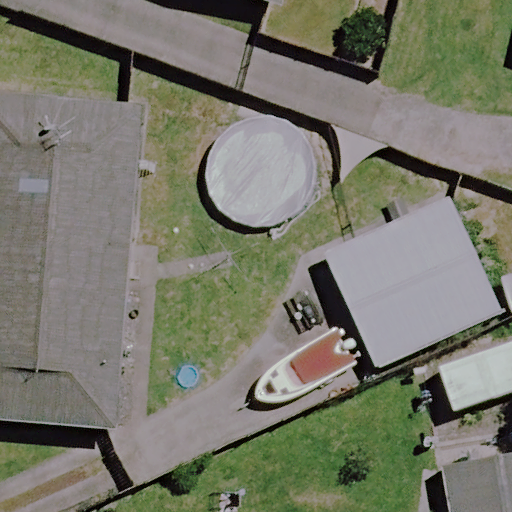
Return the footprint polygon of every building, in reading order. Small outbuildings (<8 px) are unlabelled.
[(193,0),(259,16),(263,0),(193,0)] [(511,66),(511,0),(510,0),(498,64),(511,66)] [(0,435),(93,444),(121,118),(0,107),(0,435)] [(348,373),(492,319),(445,194),(300,248),(348,373)] [(511,511),(511,455),(418,472),(424,511),(511,511)]
